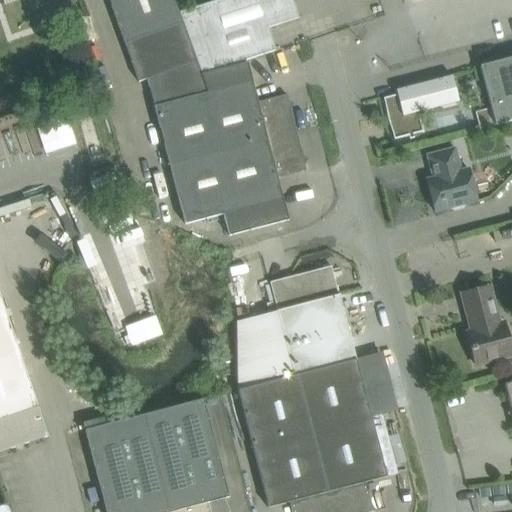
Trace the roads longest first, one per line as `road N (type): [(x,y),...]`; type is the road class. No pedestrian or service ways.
road 1 (unclassified): [(373,226),(441,511)]
road 2 (unknown): [(104,0),(166,222)]
road 3 (unclassified): [(324,44),(373,226)]
road 4 (unclassified): [(251,257),(373,226)]
